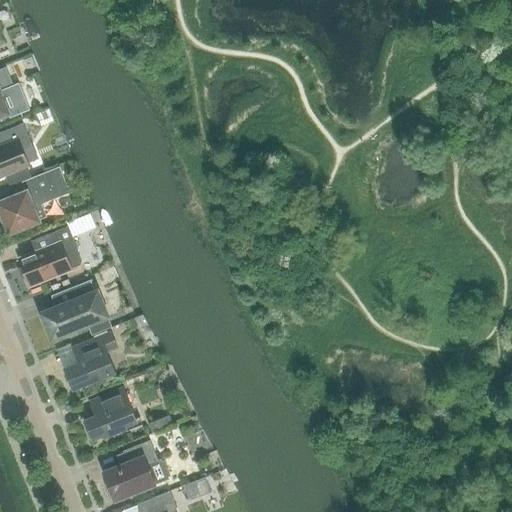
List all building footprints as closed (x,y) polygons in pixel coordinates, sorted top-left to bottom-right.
[(0,116),(8,113),(10,118),(31,110),(20,83),(13,86),(6,68),(0,70),(0,116)] [(0,134),(4,145),(0,146),(0,177),(7,174),(10,184),(32,175),(28,166),(30,165),(22,148),(32,144),(23,123),(0,132),(0,134)] [(69,191),(67,187),(59,168),(24,182),(27,191),(0,202),(0,210),(9,233),(39,220),(39,218),(45,215),(40,203),(69,191)] [(70,221),(77,237),(100,227),(94,211),(70,221)] [(20,268),(19,271),(22,277),(24,278),(27,277),(30,285),(31,285),(31,284),(70,268),(71,269),(72,268),(79,265),(81,261),(77,249),(78,249),(69,226),(46,235),(51,247),(21,259),(21,258),(19,259),(23,267),(20,268)] [(56,307),(41,313),(52,339),(64,334),(65,336),(77,331),(76,329),(88,325),(92,335),(112,327),(108,316),(110,316),(99,288),(95,290),(93,286),(91,281),(93,280),(92,279),(51,295),(56,307)] [(73,390),(112,374),(104,354),(119,348),(112,331),(72,347),(78,362),(64,368),(63,368),(73,391),(73,390)] [(93,440),(93,439),(103,435),(104,438),(127,429),(126,426),(137,422),(124,387),(89,401),(95,415),(85,420),(85,419),(84,419),(93,440)] [(173,425),(169,415),(147,424),(151,434),(173,425)] [(128,463),(105,472),(109,482),(106,483),(106,486),(107,490),(108,493),(110,496),(112,499),(115,497),(116,499),(154,484),(154,482),(156,482),(157,484),(168,479),(168,477),(170,476),(163,461),(162,461),(161,460),(157,461),(149,440),(123,451),(128,463)] [(138,504),(140,511),(178,511),(170,491),(138,504)]
